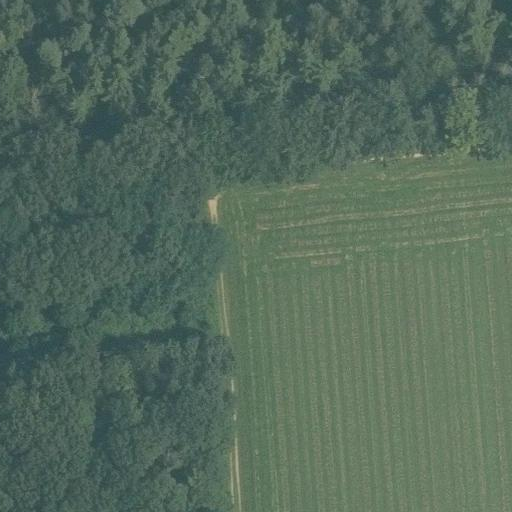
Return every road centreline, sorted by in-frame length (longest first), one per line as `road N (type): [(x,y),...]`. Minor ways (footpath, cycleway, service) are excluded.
road 1 (track): [(242,511),(212,170)]
road 2 (track): [(511,139),(212,170)]
road 3 (track): [(158,174),(0,194)]
